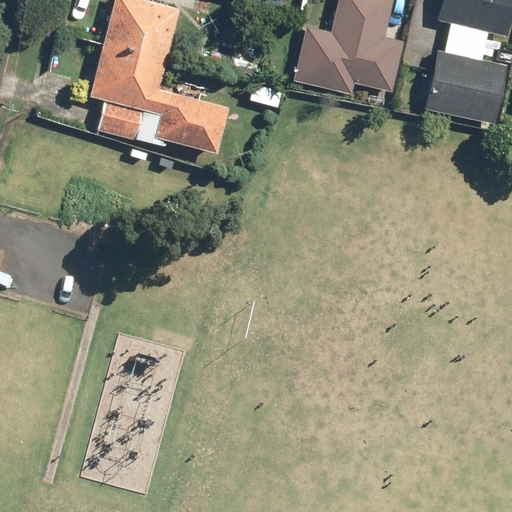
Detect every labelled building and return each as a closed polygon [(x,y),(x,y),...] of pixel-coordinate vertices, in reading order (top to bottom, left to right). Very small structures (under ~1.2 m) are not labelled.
[(151,88),(172,5),(151,0),(106,0),(82,92),(155,111),(149,135),(210,151),(222,106),(151,88)] [(378,36),(385,0),(330,0),(324,30),(298,24),(286,80),(346,93),(349,82),(387,91),(398,41),(378,36)] [(500,35),(509,0),(435,0),(431,17),(500,35)] [(490,122),(503,62),(431,46),(418,106),(490,122)] [(247,83),(251,102),(276,106),(280,85),(247,83)] [(128,138),(136,112),(97,101),(90,127),(128,138)]
